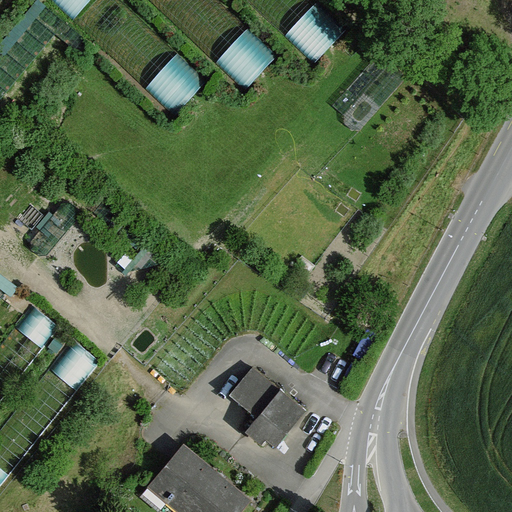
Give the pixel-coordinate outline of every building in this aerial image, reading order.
[(50,0),(172,115),(205,80),(119,0),(50,0)] [(154,0),(247,87),(277,55),(219,0),(154,0)] [(249,0),(314,61),(346,28),(316,0),(249,0)] [(55,249),(78,218),(64,207),(41,238),(55,249)] [(0,307),(10,295),(0,286),(0,307)] [(0,344),(0,405),(61,329),(31,306),(0,344)] [(0,433),(0,488),(96,368),(69,347),(0,433)] [(258,417),(246,432),(262,445),(267,439),(276,446),(306,409),(253,366),(230,395),(258,417)] [(242,511),(252,500),(183,445),(148,489),(177,511),(242,511)]
